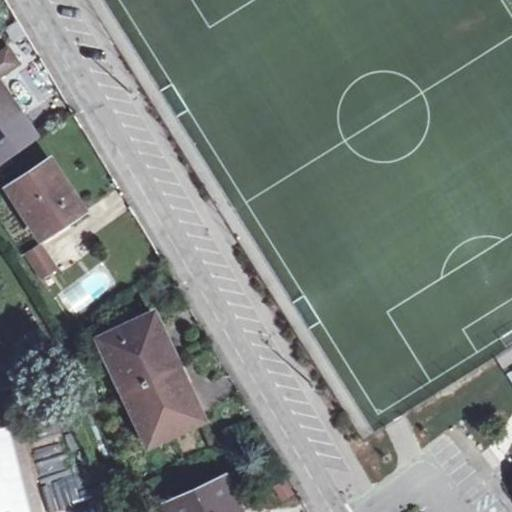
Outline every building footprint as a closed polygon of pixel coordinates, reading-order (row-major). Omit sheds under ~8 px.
[(8,50),(0,55),(0,129),(21,116),(0,84),(0,76),(17,65),(8,50)] [(50,161),(9,188),(42,239),(84,212),(50,161)] [(42,242),(24,254),(41,280),(60,269),(42,242)] [(124,393),(173,370),(164,352),(170,349),(154,314),(99,339),(124,393)] [(173,370),(179,367),(170,349),(164,352),(173,370)] [(180,388),(187,385),(179,367),(173,370),(180,388)] [(173,370),(124,393),(149,445),(203,420),(187,385),(180,388),(173,370)] [(0,482),(8,481),(15,511),(23,511),(4,435),(0,435),(0,482)] [(159,479),(140,488),(146,502),(165,493),(159,479)] [(239,511),(225,480),(168,506),(171,511),(239,511)] [(0,511),(15,511),(8,481),(0,482),(0,511)]
